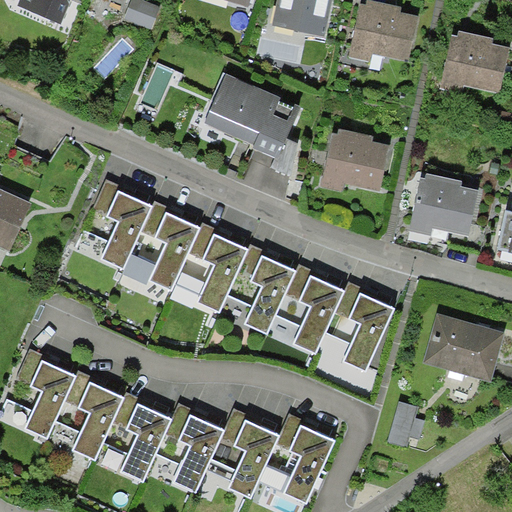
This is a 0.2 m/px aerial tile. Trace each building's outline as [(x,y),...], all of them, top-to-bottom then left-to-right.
[(20,0),(19,6),(61,26),(71,0),(20,0)] [(159,8),(138,0),(130,0),(122,21),(150,32),(159,8)] [(249,0),(221,0),(247,8),(249,0)] [(276,0),(271,26),(325,38),(332,0),(276,0)] [(366,8),(360,7),(349,58),(374,64),(376,56),(409,64),(419,20),(400,16),(401,9),(368,2),(366,8)] [(458,40),(450,38),(438,90),(462,95),(464,85),(509,96),(511,84),(511,53),(511,52),(491,47),(492,42),(459,34),(458,40)] [(297,109),(224,78),(194,146),(225,159),(234,139),(277,157),(297,109)] [(336,137),(333,136),(322,188),(344,192),(345,187),(380,194),(390,149),(370,145),(372,139),(337,132),(336,137)] [(425,182),(419,181),(409,231),(430,235),(431,228),(471,235),(479,193),(461,189),(462,185),(425,178),(425,182)] [(152,202),(105,182),(83,229),(110,241),(100,262),(122,271),(130,251),(152,202)] [(511,187),(499,251),(511,253),(511,187)] [(0,250),(10,255),(32,206),(0,191),(0,250)] [(202,225),(152,202),(130,251),(158,264),(150,282),(172,292),(180,274),(202,225)] [(251,246),(202,225),(180,274),(205,285),(196,305),(220,316),(229,296),(251,246)] [(298,267),(251,246),(229,296),(252,307),(244,326),(268,336),(276,317),(298,267)] [(346,287),(298,267),(276,317),(303,328),(295,347),(317,356),(326,333),(346,287)] [(395,308),(346,287),(326,333),(352,345),(344,363),(367,372),(395,308)] [(506,336),(437,317),(424,363),(493,383),(497,369),(506,336)] [(77,369),(29,345),(7,399),(33,409),(25,425),(47,435),(54,418),(77,369)] [(124,389),(77,369),(54,418),(79,429),(71,446),(94,457),(101,440),(124,389)] [(172,410),(124,389),(101,440),(128,452),(122,468),(143,477),(153,453),(172,410)] [(177,399),(172,410),(153,453),(178,464),(173,477),(197,488),(214,450),(227,421),(177,399)] [(417,409),(399,404),(387,445),(408,451),(412,438),(419,440),(424,422),(414,419),(417,409)] [(233,407),(227,421),(214,450),(239,461),(229,483),(250,492),(263,462),(279,428),(233,407)] [(288,409),(279,428),(263,462),(290,474),(283,488),(306,499),(337,431),(288,409)]
